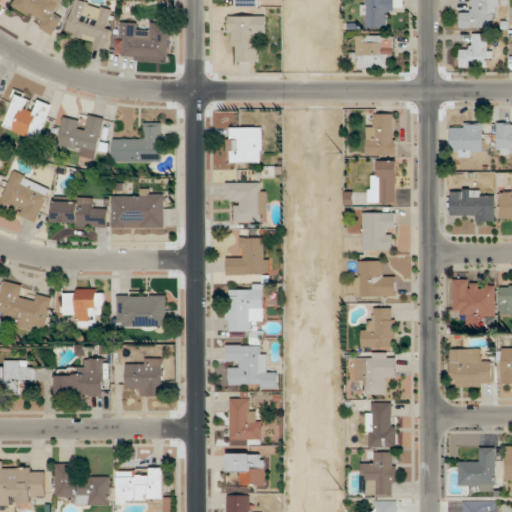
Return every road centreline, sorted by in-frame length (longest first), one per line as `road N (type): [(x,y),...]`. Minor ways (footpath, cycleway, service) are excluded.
road 1 (residential): [(0,42),(68,75),(117,87),(511,90)]
road 2 (residential): [(197,0),(200,511)]
road 3 (residential): [(430,511),(428,0)]
road 4 (residential): [(0,244),(54,258),(199,260)]
road 5 (residential): [(200,428),(0,428)]
